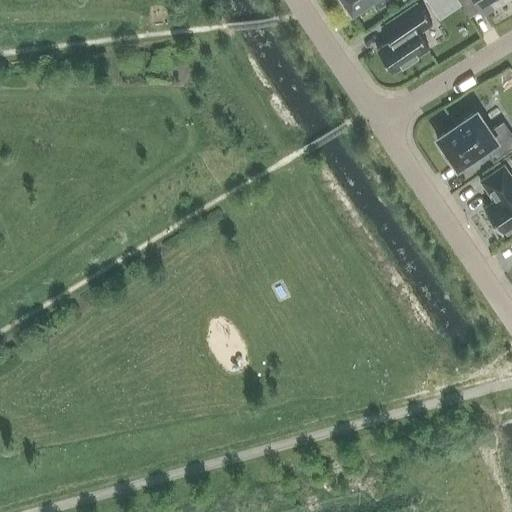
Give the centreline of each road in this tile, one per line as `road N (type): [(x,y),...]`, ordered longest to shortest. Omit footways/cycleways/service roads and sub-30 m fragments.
road 1 (residential): [(511,316),(379,125)]
road 2 (residential): [(379,125),(511,42)]
road 3 (residential): [(379,125),(293,0)]
